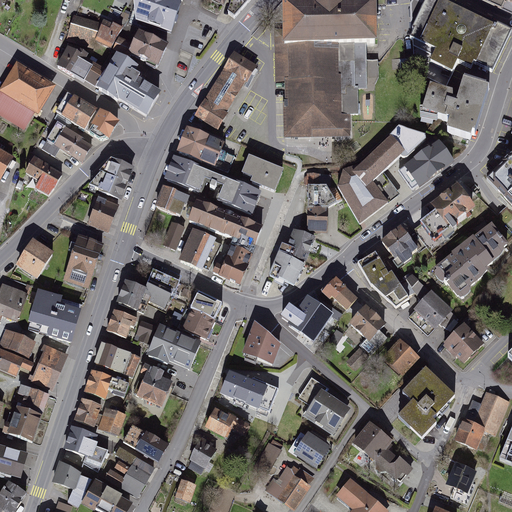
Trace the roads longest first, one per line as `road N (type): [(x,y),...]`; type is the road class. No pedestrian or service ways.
road 1 (secondary): [(122,237),(33,511)]
road 2 (residential): [(511,75),(497,129),(474,164),(339,269)]
road 3 (residential): [(434,466),(265,319),(263,307)]
road 4 (residential): [(244,305),(145,511)]
road 5 (residential): [(133,148),(110,150),(0,263)]
road 6 (residential): [(133,148),(135,132),(121,115),(0,42)]
road 7 (residential): [(465,392),(339,269)]
road 8 (residential): [(244,305),(122,237)]
road 9 (secondary): [(267,0),(182,107)]
road 10 (residential): [(293,187),(244,305)]
